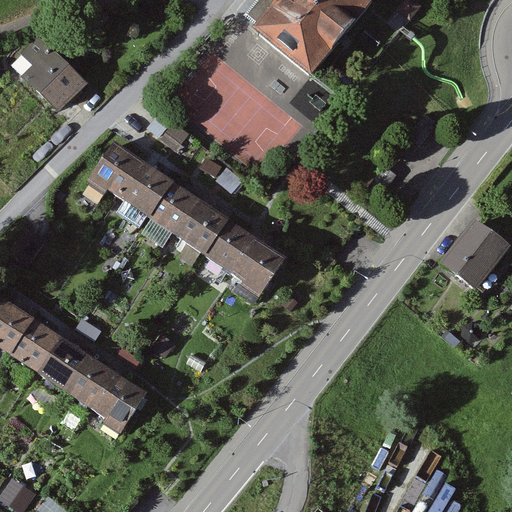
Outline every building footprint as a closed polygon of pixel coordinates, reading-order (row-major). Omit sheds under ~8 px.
[(379,0),(283,0),(257,34),(316,80),(379,0)] [(422,9),(410,0),(406,0),(398,13),(412,23),(422,9)] [(37,69),(25,81),(59,116),(88,88),(40,38),(23,55),(37,69)] [(284,258),(116,145),(91,181),(260,294),(284,258)] [(511,250),(511,249),(476,223),(446,265),(482,292),(511,250)] [(46,239),(24,226),(9,249),(31,263),(46,239)] [(122,438),(149,398),(0,297),(0,348),(107,421),(104,426),(122,438)] [(30,509),(34,511),(57,511),(70,496),(51,482),(30,509)]
